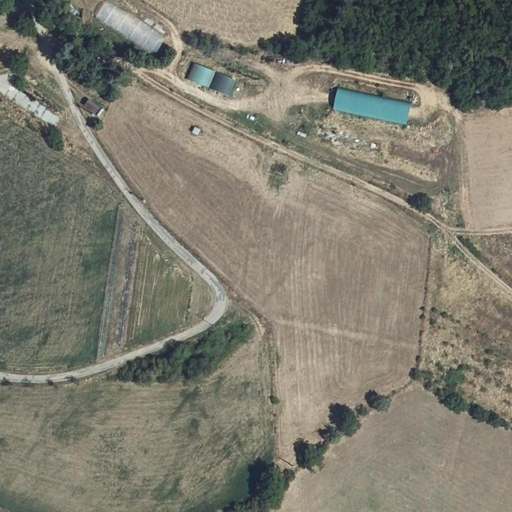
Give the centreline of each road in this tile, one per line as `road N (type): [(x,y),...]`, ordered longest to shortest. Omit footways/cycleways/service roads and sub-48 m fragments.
road 1 (unclassified): [(0,375),(97,369),(219,314),(219,287),(124,189),(70,100),(24,0)]
road 2 (track): [(511,292),(421,210),(185,101),(137,70),(46,45)]
road 3 (track): [(137,70),(165,74),(179,56),(167,23),(131,0)]
